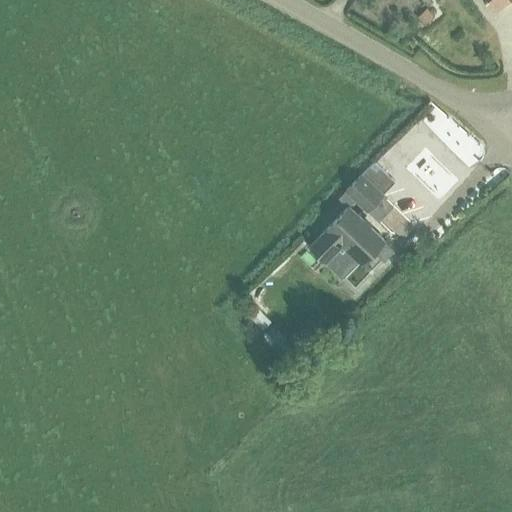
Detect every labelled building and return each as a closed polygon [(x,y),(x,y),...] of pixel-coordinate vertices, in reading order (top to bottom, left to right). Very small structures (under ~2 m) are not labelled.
[(511,0),(488,0),(495,8),(506,0),(511,0)] [(428,8),(418,18),(425,26),(435,16),(428,8)] [(368,209),(395,180),(375,160),(347,188),(368,209)] [(349,205),(311,244),(326,259),(344,277),(361,259),(363,261),(384,239),(349,205)] [(255,319),(262,312),(253,303),(246,310),(255,319)] [(274,320),(265,330),(285,351),(295,342),(274,320)] [(260,374),(240,394),(251,404),(270,383),(260,374)]
